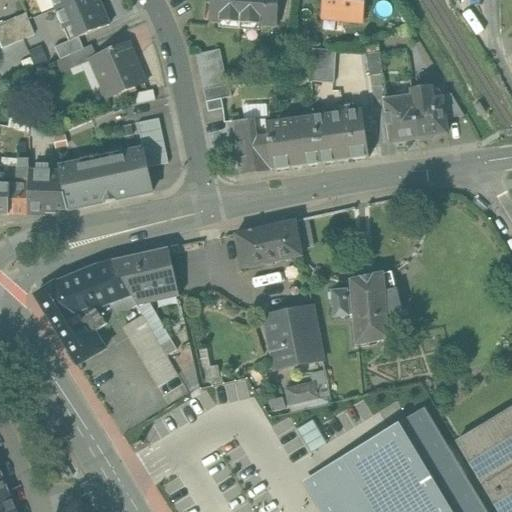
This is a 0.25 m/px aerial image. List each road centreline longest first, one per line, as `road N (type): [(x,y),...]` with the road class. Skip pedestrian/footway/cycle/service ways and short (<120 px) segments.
road 1 (residential): [(209,205),(471,163)]
road 2 (residential): [(0,309),(36,347),(136,511)]
road 3 (residential): [(0,276),(44,250),(209,205)]
road 4 (residential): [(157,0),(168,16),(209,205)]
